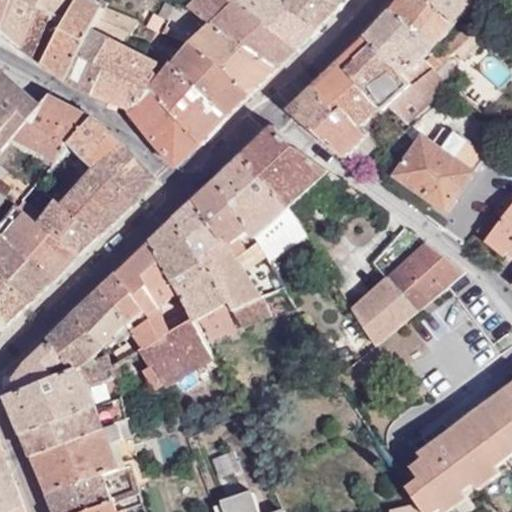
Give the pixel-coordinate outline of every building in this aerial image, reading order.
[(0,0),(0,28),(1,30),(13,0),(0,0)] [(13,0),(1,30),(23,47),(42,8),(69,19),(79,0),(13,0)] [(44,63),(68,81),(93,31),(95,27),(106,6),(100,4),(92,0),(79,0),(69,19),(44,63)] [(187,5),(180,0),(177,0),(174,7),(169,18),(178,22),(187,5)] [(278,69),(298,50),(251,14),(238,3),(234,6),(228,0),(196,0),(189,7),(214,26),(278,69)] [(238,3),(251,14),(264,0),(228,0),(234,6),(238,3)] [(298,50),(319,30),(288,6),(281,0),(264,0),(251,14),(298,50)] [(319,30),(340,10),(328,0),(292,0),(288,6),(319,30)] [(328,0),(340,10),(348,0),(328,0)] [(430,0),(401,0),(392,11),(425,41),(435,49),(457,25),(430,0)] [(430,0),(457,25),(465,17),(480,0),(430,0)] [(480,0),(465,17),(469,21),(489,0),(480,0)] [(169,18),(174,7),(164,3),(158,15),(168,19),(169,18)] [(95,27),(121,39),(129,43),(139,22),(106,6),(95,27)] [(23,47),(44,63),(69,19),(42,8),(23,47)] [(392,11),(367,38),(401,77),(424,58),(435,49),(425,41),(392,11)] [(466,24),(461,29),(442,49),(449,57),(474,34),(466,24)] [(162,31),(170,35),(174,29),(165,25),(162,31)] [(251,95),(278,69),(214,26),(194,46),(222,67),(251,95)] [(68,81),(93,94),(119,45),(93,31),(68,81)] [(367,38),(342,62),(382,110),(384,113),(390,108),(409,126),(451,87),(435,71),(449,57),(442,49),(438,52),(428,63),(424,58),(401,77),(367,38)] [(125,106),(130,112),(151,88),(148,84),(161,66),(154,62),(119,45),(93,94),(125,106)] [(229,117),(251,95),(222,67),(194,46),(175,66),(229,117)] [(161,66),(166,58),(161,53),(159,55),(154,62),(161,66)] [(342,62),(314,88),(339,114),(343,110),(359,128),(382,110),(342,62)] [(201,144),(229,117),(175,66),(153,91),(201,144)] [(41,106),(2,71),(0,72),(0,150),(1,152),(14,138),(42,107),(41,106)] [(177,168),(201,144),(153,91),(151,88),(130,112),(140,123),(177,168)] [(306,126),(345,159),(368,137),(359,128),(343,110),(339,114),(314,88),(289,112),(306,126)] [(50,96),(41,106),(42,107),(14,138),(43,154),(60,162),(70,145),(94,119),(50,96)] [(122,146),(94,119),(70,145),(98,171),(122,146)] [(384,133),(393,143),(405,133),(397,122),(384,133)] [(274,126),(244,155),(289,209),(329,172),(295,149),(274,126)] [(396,178),(436,206),(445,194),(455,203),(488,156),(454,132),(441,151),(424,140),(396,178)] [(158,182),(122,146),(98,171),(134,205),(158,182)] [(60,162),(43,154),(38,162),(54,171),(60,162)] [(244,155),(217,181),(251,232),(256,238),(289,209),(244,155)] [(134,205),(98,171),(63,207),(102,235),(134,205)] [(329,172),(289,209),(298,223),(336,191),(333,188),(340,180),(329,172)] [(217,181),(195,201),(224,241),(225,240),(229,237),(234,245),(240,241),(251,232),(217,181)] [(365,199),(346,185),(340,193),(358,207),(365,199)] [(0,208),(8,199),(0,192),(0,208)] [(445,194),(436,206),(447,213),(455,203),(445,194)] [(195,201),(175,220),(213,275),(215,273),(231,302),(230,302),(235,312),(264,299),(238,259),(225,240),(224,241),(195,201)] [(102,235),(63,207),(59,204),(41,224),(81,256),(102,235)] [(0,233),(56,280),(81,256),(41,224),(18,206),(0,228),(0,233)] [(494,213),(477,233),(507,256),(511,251),(511,252),(511,207),(503,220),(494,213)] [(289,209),(256,238),(259,244),(270,262),(307,238),(298,223),(289,209)] [(175,220),(151,243),(182,294),(194,319),(195,321),(230,302),(231,302),(215,273),(213,275),(175,220)] [(0,271),(33,303),(56,280),(0,233),(0,271)] [(229,237),(225,240),(238,259),(248,252),(240,241),(234,245),(229,237)] [(151,243),(120,272),(148,312),(153,320),(135,331),(135,332),(145,349),(155,365),(167,385),(168,386),(215,361),(195,321),(194,319),(172,333),(168,326),(165,319),(163,310),(161,306),(174,298),(182,294),(151,243)] [(426,245),(388,278),(418,313),(449,288),(466,273),(426,245)] [(0,311),(11,324),(33,303),(0,271),(0,311)] [(120,272),(102,289),(129,324),(131,323),(131,324),(148,312),(120,272)] [(418,313),(388,278),(353,310),(377,348),(418,313)] [(102,289),(74,316),(106,348),(109,345),(112,347),(118,343),(120,345),(125,341),(135,332),(135,331),(131,324),(131,323),(129,324),(102,289)] [(194,319),(182,294),(174,298),(183,317),(168,326),(172,333),(194,319)] [(264,299),(235,312),(244,330),(272,317),(264,299)] [(0,329),(1,331),(11,324),(0,311),(0,329)] [(77,370),(91,384),(116,375),(113,366),(109,356),(97,361),(95,358),(106,348),(74,316),(50,339),(52,342),(77,370)] [(16,388),(18,393),(77,370),(52,342),(28,366),(20,375),(18,379),(16,385),(16,388)] [(121,362),(135,353),(128,344),(114,352),(121,362)] [(157,391),(167,385),(155,365),(145,370),(157,391)] [(10,397),(26,435),(99,407),(91,384),(77,370),(18,393),(10,397)] [(511,373),(491,388),(497,397),(451,431),(445,423),(424,439),(430,448),(421,454),(425,459),(413,468),(420,479),(409,488),(425,511),(439,511),(444,508),(465,493),(476,485),(497,469),(511,458),(511,373)] [(26,435),(35,457),(121,425),(129,422),(123,399),(99,407),(26,435)] [(356,435),(368,428),(356,410),(344,417),(356,435)] [(183,426),(179,417),(167,421),(171,431),(183,426)] [(129,422),(121,425),(125,439),(133,436),(132,435),(129,422)] [(35,457),(50,495),(103,476),(121,469),(112,444),(125,439),(121,425),(35,457)] [(0,441),(0,480),(13,474),(1,441),(0,441)] [(420,479),(413,468),(401,477),(409,488),(420,479)] [(497,469),(476,485),(481,492),(502,475),(497,469)] [(13,474),(0,480),(0,511),(20,511),(27,509),(13,474)] [(50,495),(57,511),(89,511),(113,503),(103,476),(50,495)] [(141,492),(126,498),(130,511),(145,506),(141,492)] [(465,493),(444,508),(446,511),(452,511),(470,499),(465,493)] [(260,511),(254,495),(223,504),(226,511),(260,511)] [(89,511),(116,511),(113,503),(89,511)]
